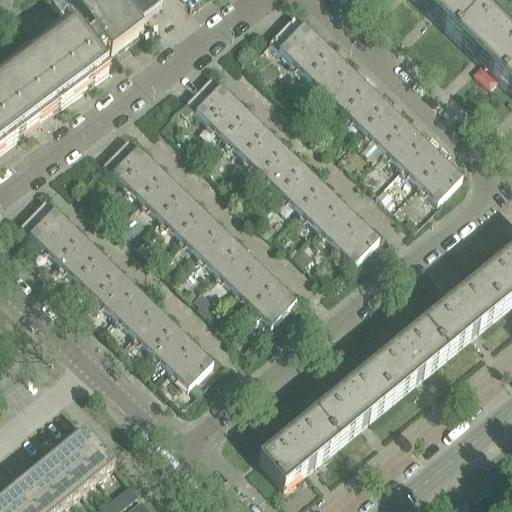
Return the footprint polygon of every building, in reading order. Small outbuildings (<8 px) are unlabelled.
[(163,15),(147,0),(63,0),(88,32),(76,40),(94,63),(96,62),(106,55),(110,61),(142,37),(139,33),(161,16),(162,16),(163,15)] [(406,0),(451,44),(481,14),(466,0),(406,0)] [(498,89),(511,74),(511,43),(481,14),(451,44),(498,89)] [(311,41),(293,24),(285,32),(303,50),(311,41)] [(303,50),(285,32),(277,40),(295,58),(303,50)] [(0,157),(55,117),(107,78),(96,62),(94,63),(76,40),(71,33),(62,39),(69,48),(0,100),(0,157)] [(295,58),(277,40),(268,49),(287,67),(295,58)] [(306,85),(330,60),(311,41),(303,50),(295,58),(287,67),(306,85)] [(324,103),(349,77),(330,60),(306,85),(324,103)] [(511,102),(511,74),(498,89),(511,102)] [(342,121),(367,95),(349,77),(324,103),(342,121)] [(228,103),(210,85),(201,94),(220,112),(228,103)] [(220,112),(201,94),(194,102),(212,119),(220,112)] [(361,139),(386,114),(367,95),(342,121),(361,139)] [(212,119),(194,102),(185,111),(204,129),(212,119)] [(223,147),(247,121),(228,103),(220,112),(212,119),(204,129),(223,147)] [(380,157),(405,132),(386,114),(361,139),(380,157)] [(241,165),(266,139),(247,121),(223,147),(241,165)] [(169,146),(179,135),(170,127),(160,138),(169,146)] [(398,175),(423,149),(405,132),(380,157),(398,175)] [(259,182),(284,157),(266,139),(241,165),(259,182)] [(146,165),(127,147),(119,155),(138,173),(146,165)] [(417,193),(442,167),(423,149),(398,175),(417,193)] [(138,173),(119,155),(111,163),(130,181),(138,173)] [(278,201),(303,176),(284,157),(259,182),(278,201)] [(130,181),(111,163),(102,173),(121,191),(130,181)] [(139,209),(164,183),(146,165),(138,173),(130,181),(121,191),(139,209)] [(436,212),(461,186),(442,167),(417,193),(436,212)] [(297,219),(322,194),(303,176),(278,201),(297,219)] [(158,227),(183,201),(164,183),(139,209),(158,227)] [(315,237),(340,211),(322,194),(297,219),(315,237)] [(176,244),(201,219),(183,201),(158,227),(176,244)] [(63,227),(44,209),(36,217),(55,235),(63,227)] [(334,255),(359,229),(340,211),(315,237),(334,255)] [(55,235),(36,217),(27,226),(47,243),(55,235)] [(195,262),(221,237),(201,219),(176,244),(195,262)] [(409,224),(404,230),(413,239),(419,233),(409,224)] [(47,243),(27,226),(19,234),(38,252),(47,243)] [(57,271),(82,245),(63,227),(55,235),(47,243),(38,252),(57,271)] [(353,273),(378,248),(359,229),(334,255),(353,273)] [(214,281),(239,255),(221,237),(195,262),(214,281)] [(76,289),(101,263),(82,245),(57,271),(76,289)] [(16,256),(21,250),(16,246),(11,251),(16,256)] [(297,258),(291,252),(286,258),(292,263),(297,258)] [(233,299),(257,273),(239,255),(214,281),(233,299)] [(303,273),(311,265),(302,256),(294,264),(303,273)] [(501,320),(511,310),(511,260),(476,290),(501,320)] [(94,307),(119,281),(101,263),(76,289),(94,307)] [(251,317),(276,291),(257,273),(233,299),(251,317)] [(113,325),(137,299),(119,281),(94,307),(113,325)] [(192,296),(184,288),(177,295),(185,303),(192,296)] [(446,365),(501,320),(476,290),(421,335),(446,365)] [(270,335),(295,309),(276,291),(251,317),(270,335)] [(131,343),(156,317),(137,299),(113,325),(131,343)] [(205,305),(197,314),(208,326),(217,316),(205,305)] [(151,361),(175,335),(156,317),(131,343),(151,361)] [(168,378),(193,352),(175,335),(151,361),(168,378)] [(391,409),(446,365),(421,335),(367,380),(391,409)] [(249,365),(257,356),(252,351),(244,360),(249,365)] [(187,397),(209,374),(212,371),(193,352),(168,378),(187,397)] [(337,454),(391,409),(367,380),(313,424),(337,454)] [(282,499),(314,473),(337,454),(313,424),(258,469),(282,499)] [(114,474),(84,438),(68,451),(97,487),(114,474)] [(97,487),(68,451),(50,466),(80,502),(97,487)] [(67,511),(80,502),(50,466),(34,479),(60,511),(67,511)] [(60,511),(34,479),(17,493),(32,511),(60,511)] [(32,511),(17,493),(0,507),(4,511),(32,511)] [(128,493),(123,498),(131,507),(136,503),(128,493)] [(131,507),(123,498),(118,502),(125,511),(131,507)] [(124,511),(125,511),(118,502),(112,506),(116,511),(124,511)]
